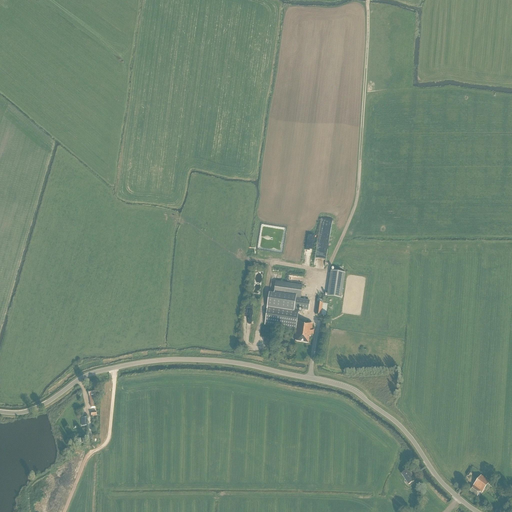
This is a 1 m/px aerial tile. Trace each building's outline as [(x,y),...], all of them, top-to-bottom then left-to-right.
[(345,274),(331,272),(327,297),(341,299),(345,274)] [(303,286),(276,282),(274,295),(270,294),(265,325),(297,330),(295,342),(308,344),(309,338),(310,338),(311,334),(313,335),(314,330),(312,330),(312,324),(308,324),(308,323),(297,321),(298,310),(308,312),(309,302),(295,299),(296,298),(300,299),(303,286)] [(326,316),(327,304),(323,304),(317,303),(315,315),(326,316)] [(96,395),(97,395),(96,389),(88,391),(89,397),(89,396),(91,408),(95,407),(94,404),(93,404),(92,398),(97,397),(96,395)] [(401,474),(408,485),(414,481),(411,477),(412,476),(408,470),(401,474)] [(480,492),(482,494),(490,483),(481,476),(469,491),(477,497),(480,492)]
